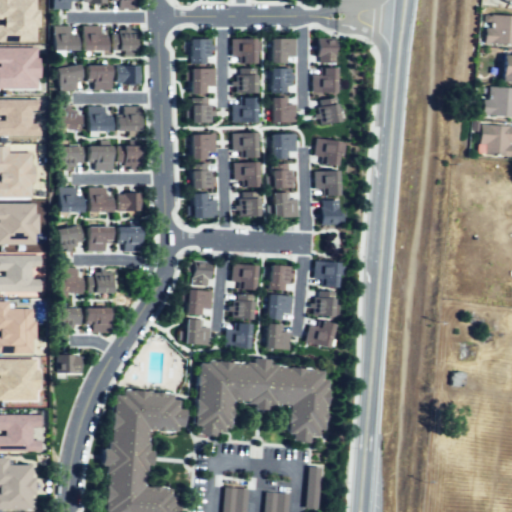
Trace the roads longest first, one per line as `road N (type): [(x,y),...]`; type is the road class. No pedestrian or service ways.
road 1 (residential): [(156,0),(163,270),(144,316),(100,373),(82,424),(69,511)]
road 2 (secondary): [(358,511),(380,244)]
road 3 (residential): [(157,16),(316,15)]
road 4 (residential): [(168,236),(305,242)]
